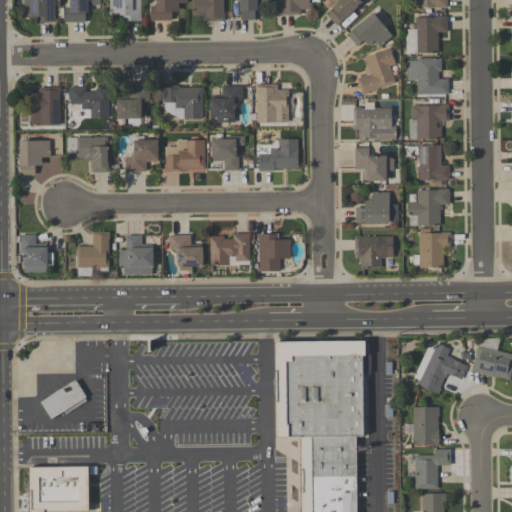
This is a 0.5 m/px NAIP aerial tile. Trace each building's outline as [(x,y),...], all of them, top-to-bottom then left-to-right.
[(55,23),(37,23),(37,18),(23,18),(23,0),(54,0),(54,16),(55,16),(55,23)] [(65,23),(64,8),(66,8),(66,5),(70,5),(69,0),(100,0),(100,6),(87,6),(88,14),(85,14),(85,23),(65,23)] [(109,16),(109,0),(140,0),(140,16),(141,16),(141,21),(123,21),(123,16),(109,16)] [(187,0),(187,3),(178,3),(178,12),(171,12),(171,21),(150,21),(150,7),(156,7),(156,0),(187,0)] [(224,21),(203,21),(203,15),(191,15),(191,10),(192,10),(192,0),(222,0),(223,14),(224,14),(224,21)] [(257,3),(257,11),(254,11),(254,20),(240,20),(240,12),(239,12),(239,0),(269,0),(269,3),(257,3)] [(278,15),(278,8),(280,8),(279,0),(319,0),(319,3),(311,3),(311,10),(301,10),(301,15),(278,15)] [(337,2),(335,0),(358,0),(361,3),(343,21),(343,20),(336,27),(326,16),(333,9),(331,8),(337,2)] [(416,8),(416,0),(447,0),(447,9),(434,9),(434,8),(416,8)] [(379,48),(373,41),(367,46),(363,41),(356,47),(346,35),(353,29),(358,25),(372,13),(391,36),(382,44),(383,45),(379,48)] [(405,30),(414,30),(414,18),(435,18),(435,17),(446,17),(446,33),(437,33),(437,54),(405,54),(405,30)] [(363,57),(389,49),(389,50),(392,50),(394,56),(392,58),(394,65),(389,66),(395,83),(368,92),(368,93),(361,96),(356,80),(369,75),(363,57)] [(441,59),(441,72),(438,72),(438,80),(448,80),(448,95),(416,95),(416,80),(407,80),(407,61),(416,61),(416,59),(441,59)] [(256,123),(256,92),(255,92),(255,85),(277,85),(277,90),(288,90),(288,96),(288,123),(256,123)] [(203,88),(203,94),(202,94),(202,119),(183,119),(183,109),(175,109),(175,103),(163,103),(163,86),(179,86),(179,88),(203,88)] [(234,123),(216,123),(216,119),(210,119),(210,97),(221,97),(221,86),(242,86),(242,101),(236,101),(236,105),(235,105),(235,119),(234,119),(234,123)] [(109,119),(90,119),(90,110),(81,110),(81,111),(73,111),(73,105),(70,105),(69,93),(68,93),(68,87),(86,87),(86,92),(95,92),(95,89),(109,89),(109,94),(109,119)] [(117,120),(116,100),(130,100),(129,88),(149,87),(149,102),(141,102),(141,119),(117,120)] [(60,88),(60,94),(59,94),(59,126),(28,126),(28,94),(38,94),(38,88),(60,88)] [(408,140),(408,120),(411,120),(411,105),(418,105),(418,107),(438,107),(438,105),(447,105),(447,122),(440,122),(440,140),(408,140)] [(358,142),(358,130),(353,130),(352,108),(360,108),(360,109),(391,108),(391,127),(395,127),(395,140),(364,140),(364,142),(358,142)] [(92,173),(92,161),(84,161),(84,159),(75,159),(75,153),(66,153),(66,138),(76,138),(107,137),(107,164),(109,164),(109,173),(92,173)] [(238,171),(223,171),(223,161),(211,161),(211,140),(227,140),(227,137),(243,137),(243,146),(236,146),(236,152),(238,152),(238,171)] [(297,139),(297,169),(273,169),(273,172),(258,172),(258,164),(255,164),(255,158),(258,158),(258,155),(255,155),(255,144),(271,144),(271,140),(278,140),(278,139),(297,139)] [(204,141),(204,164),(205,164),(205,170),(181,170),(181,173),(164,173),(164,165),(165,165),(165,147),(176,147),(176,140),(186,140),(186,141),(204,141)] [(125,172),(125,158),(131,158),(131,154),(133,154),(133,141),(158,141),(158,160),(156,160),(156,162),(146,162),(146,172),(125,172)] [(20,176),(20,167),(19,167),(19,162),(19,142),(49,142),(50,157),(42,158),(42,166),(35,166),(35,175),(20,176)] [(449,181),(418,181),(418,146),(440,146),(440,166),(449,166),(449,181)] [(354,170),(354,148),(368,148),(368,155),(372,155),(372,157),(385,157),(385,158),(393,159),(393,171),(385,171),(385,182),(366,182),(366,181),(364,181),(364,170),(354,170)] [(416,191),(436,191),(436,189),(448,189),(448,206),(439,206),(439,227),(409,227),(409,216),(406,216),(406,203),(416,203),(416,191)] [(388,193),(388,205),(397,205),(397,222),(389,222),(389,224),(379,224),(379,226),(371,226),(371,224),(355,224),(355,208),(364,208),(364,201),(370,201),(370,197),(372,197),(372,193),(388,193)] [(443,269),(418,269),(418,265),(412,265),(412,255),(418,255),(418,233),(420,234),(420,230),(429,230),(429,234),(441,234),(441,233),(449,233),(449,248),(443,247),(443,269)] [(109,232),(109,240),(108,240),(108,268),(77,268),(77,255),(76,255),(76,247),(92,247),(92,232),(109,232)] [(249,234),(249,239),(249,262),(235,262),(235,257),(228,257),(228,266),(209,266),(209,244),(208,244),(208,236),(223,236),(223,240),(232,240),(232,234),(249,234)] [(275,235),(275,241),(290,241),(290,260),(289,260),(289,271),(279,271),(279,272),(259,272),(259,240),(258,240),(258,235),(275,235)] [(24,273),(24,268),(23,268),(23,249),(20,249),(20,236),(35,236),(35,245),(46,245),(46,248),(48,248),(48,268),(46,268),(46,273),(24,273)] [(141,236),(141,246),(150,246),(150,249),(153,249),(153,269),(152,269),(152,275),(123,275),(123,267),(118,267),(118,251),(125,251),(125,236),(141,236)] [(203,248),(203,267),(191,268),(192,271),(179,271),(179,268),(178,268),(178,254),(175,254),(175,250),(169,250),(169,236),(190,236),(190,247),(201,246),(201,248),(203,248)] [(392,237),(392,258),(380,258),(380,269),(365,269),(365,270),(359,270),(359,259),(354,259),(354,236),(360,236),(360,238),(392,237)] [(275,341),(366,340),(368,437),(358,437),(301,438),(277,438),(275,341)] [(426,346),(431,348),(434,342),(440,345),(442,345),(443,346),(448,348),(445,355),(453,358),(452,359),(455,361),(457,361),(458,362),(466,366),(464,371),(463,370),(462,372),(461,373),(463,374),(460,379),(452,375),(450,375),(449,374),(448,374),(446,373),(444,377),(443,377),(439,387),(440,388),(437,393),(426,389),(424,389),(423,387),(416,384),(418,379),(412,377),(426,346)] [(511,354),(511,367),(509,379),(495,376),(495,377),(469,371),(476,345),(511,354)] [(39,400),(74,378),(85,396),(83,397),(86,401),(64,414),(62,411),(50,418),(39,400)] [(412,444),(412,434),(403,434),(403,424),(411,424),(411,406),(421,406),(423,406),(425,406),(438,406),(438,416),(437,416),(437,435),(437,437),(437,440),(437,445),(433,445),(433,444),(425,444),(423,445),(421,444),(412,444)] [(358,437),(358,511),(301,511),(301,438),(358,437)] [(449,449),(449,465),(436,465),(436,488),(413,488),(413,454),(432,454),(432,449),(449,449)] [(89,466),(89,511),(29,511),(29,467),(89,466)] [(420,511),(420,492),(442,492),(442,511),(420,511)]
